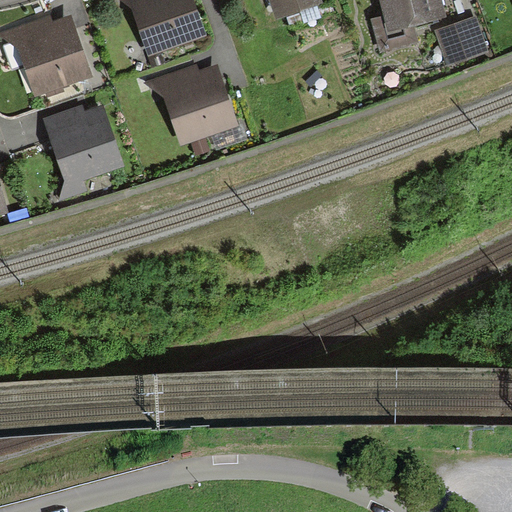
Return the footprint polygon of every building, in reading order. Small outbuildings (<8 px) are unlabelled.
[(127,0),(142,43),(196,25),(187,0),(127,0)] [(324,0),(270,0),(277,20),(325,2),(324,0)] [(380,0),(384,15),(370,18),(379,54),(419,44),(414,26),(449,17),(444,0),(380,0)] [(21,35),(38,87),(91,70),(74,18),(21,35)] [(476,18),(436,32),(447,63),(487,49),(476,18)] [(158,79),(175,128),(229,110),(212,60),(158,79)] [(50,117),(67,171),(123,153),(106,99),(50,117)]
